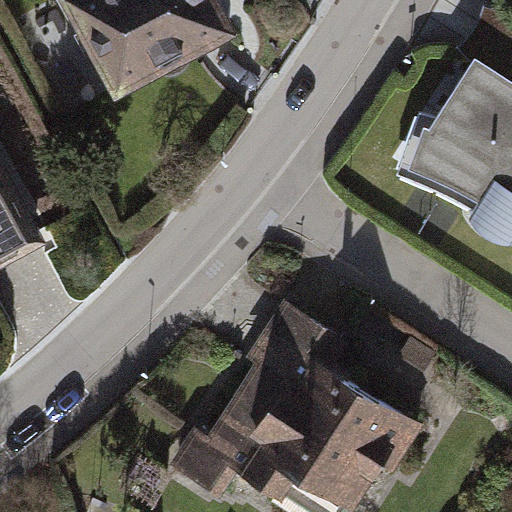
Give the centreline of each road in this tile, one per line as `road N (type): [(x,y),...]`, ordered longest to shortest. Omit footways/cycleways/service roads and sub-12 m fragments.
road 1 (residential): [(262,178),(148,297),(0,410)]
road 2 (residential): [(511,339),(262,178)]
road 3 (residential): [(371,0),(262,178)]
